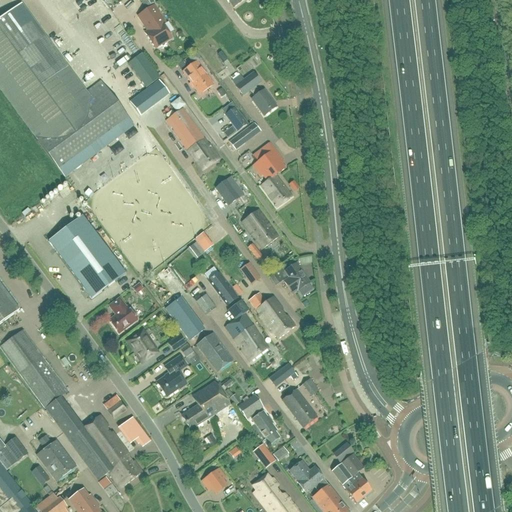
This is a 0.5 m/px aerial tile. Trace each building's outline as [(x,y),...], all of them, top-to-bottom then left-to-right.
[(139,0),(145,9),(154,3),(152,0),(139,0)] [(245,0),(226,0),(233,9),(245,0)] [(85,93),(85,92),(44,37),(22,5),(0,20),(0,90),(30,132),(31,133),(63,177),(71,171),(72,172),(133,126),(101,82),(85,93)] [(170,39),(162,26),(164,24),(153,7),(137,17),(144,29),(147,28),(149,32),(144,35),(154,50),(170,39)] [(88,52),(93,50),(87,37),(82,39),(88,52)] [(183,61),(176,66),(180,71),(187,65),(183,61)] [(199,96),(213,86),(196,62),(182,72),(199,96)] [(99,68),(108,78),(112,75),(103,65),(99,68)] [(240,75),(231,81),(235,86),(234,87),(242,97),(249,92),(254,98),(250,100),(262,117),(275,108),(263,91),(259,94),(255,88),(260,83),(253,73),(243,80),(240,75)] [(159,81),(130,104),(140,117),(169,95),(159,81)] [(225,95),(221,89),(216,92),(220,98),(225,95)] [(209,147),(182,109),(165,122),(181,144),(186,149),(202,172),(219,160),(210,147),(209,147)] [(237,132),(239,130),(247,125),(235,109),(225,116),(237,132)] [(235,151),(260,132),(254,124),(229,143),(235,151)] [(282,162),(270,146),(254,158),(258,163),(252,167),(260,177),(263,175),(268,181),(260,188),(277,209),(291,198),(275,176),(283,169),(279,164),(282,162)] [(243,196),(231,179),(215,190),(228,207),(230,206),(232,204),(243,196)] [(294,192),(298,189),(293,182),(288,186),(294,192)] [(236,209),(242,205),(239,201),(233,204),(236,209)] [(226,206),(219,210),(222,216),(229,213),(226,206)] [(256,212),(241,223),(251,237),(252,236),(256,241),(255,242),(261,250),(278,238),(259,212),(258,211),(256,212)] [(82,216),(49,241),(91,298),(124,274),(82,216)] [(204,254),(203,253),(195,243),(187,249),(195,261),(204,254)] [(260,264),(264,260),(251,245),(247,248),(260,264)] [(308,284),(295,265),(293,262),(268,278),(274,286),(279,283),(278,281),(285,276),(287,279),(282,282),(291,296),(296,292),(308,284)] [(239,270),(250,286),(259,279),(248,264),(239,270)] [(226,308),(238,299),(218,273),(207,282),(226,308)] [(136,295),(143,290),(139,284),(132,290),(136,295)] [(0,324),(19,310),(0,285),(0,324)] [(265,303),(258,294),(248,301),(258,315),(258,318),(270,334),(273,334),(277,340),(294,327),(286,317),(284,317),(281,312),(282,310),(273,298),(265,303)] [(205,295),(200,299),(198,295),(193,299),(195,303),(205,316),(215,309),(205,295)] [(126,308),(119,298),(108,306),(115,316),(108,321),(118,334),(137,321),(127,307),(126,308)] [(188,341),(204,330),(180,298),(165,310),(188,341)] [(235,322),(224,329),(228,335),(232,332),(236,339),(233,341),(249,363),(267,350),(252,327),(243,315),(235,322)] [(141,333),(127,342),(133,351),(134,350),(142,362),(155,354),(141,333)] [(217,373),(232,362),(212,334),(196,346),(217,373)] [(173,353),(185,345),(179,336),(167,345),(173,353)] [(180,351),(180,352),(185,359),(193,353),(187,346),(180,351)] [(178,390),(186,386),(177,373),(186,367),(179,356),(163,367),(168,374),(155,383),(165,398),(178,390)] [(45,410),(67,393),(42,358),(19,375),(45,410)] [(60,364),(63,370),(68,367),(64,361),(60,364)] [(297,378),(294,374),(288,365),(268,380),(275,389),(289,377),(292,381),(297,378)] [(225,390),(233,385),(229,380),(222,385),(223,386),(221,388),(223,391),(225,389),(225,390)] [(189,430),(225,408),(228,406),(214,383),(191,397),(197,407),(181,417),(189,430)] [(313,386),(306,391),(311,397),(317,392),(313,386)] [(233,396),(228,390),(224,392),(229,399),(235,407),(240,403),(235,395),(233,396)] [(302,429),(317,418),(295,391),(281,402),(302,429)] [(245,420),(261,409),(252,397),(237,408),(245,420)] [(114,419),(123,412),(113,399),(104,406),(114,419)] [(279,439),(274,433),(276,431),(262,413),(251,421),(264,440),(265,439),(266,439),(262,442),(265,448),(269,445),(270,445),(279,439)] [(68,441),(97,482),(108,474),(120,489),(142,473),(134,461),(131,463),(127,458),(129,457),(111,434),(110,434),(107,429),(108,427),(100,416),(68,441)] [(144,439),(130,420),(122,426),(117,430),(129,445),(134,441),(138,438),(144,446),(147,444),(144,439)] [(209,449),(217,444),(211,435),(203,440),(209,449)] [(0,465),(3,470),(5,472),(27,455),(15,439),(5,446),(6,446),(4,447),(0,442),(0,465)] [(56,482),(76,467),(56,441),(36,456),(56,482)] [(339,464),(353,453),(346,443),(332,455),(339,464)] [(265,470),(275,462),(262,445),(252,453),(265,470)] [(229,454),(232,459),(240,453),(236,448),(229,454)] [(277,461),(283,457),(279,451),(273,456),(277,461)] [(356,504),(371,491),(357,474),(362,469),(352,456),(331,473),(342,485),(341,486),(356,504)] [(308,472),(301,462),(289,472),(296,481),(296,482),(305,494),(313,488),(323,480),(314,468),(308,472)] [(19,511),(30,504),(5,472),(3,470),(0,466),(0,510),(1,511),(19,511)] [(41,487),(49,480),(39,467),(30,474),(41,487)] [(225,479),(219,470),(206,479),(213,488),(225,479)] [(251,493),(265,511),(282,511),(292,505),(285,495),(279,497),(275,492),(278,487),(272,480),(267,482),(263,476),(252,485),(255,490),(251,493)] [(110,486),(105,478),(98,484),(109,499),(116,492),(111,485),(110,486)] [(347,511),(323,480),(313,488),(318,494),(311,499),(321,511),(347,511)] [(83,490),(68,500),(76,511),(99,511),(98,509),(99,509),(90,496),(88,497),(83,490)] [(43,502),(36,508),(38,511),(64,511),(63,510),(66,508),(59,498),(56,500),(52,495),(49,498),(46,500),(43,502)]
